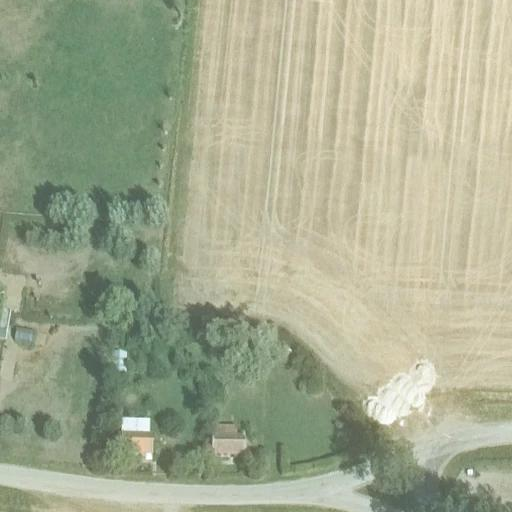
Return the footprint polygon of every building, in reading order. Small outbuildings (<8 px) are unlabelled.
[(0,343),(6,345),(11,315),(0,313),(0,343)] [(16,332),(14,343),(33,347),(35,335),(16,332)] [(127,357),(113,356),(112,376),(126,376),(127,357)] [(237,429),(212,429),(212,460),(245,460),(245,440),(237,441),(237,429)] [(149,438),(122,437),(122,457),(152,458),(153,438),(149,438)]
